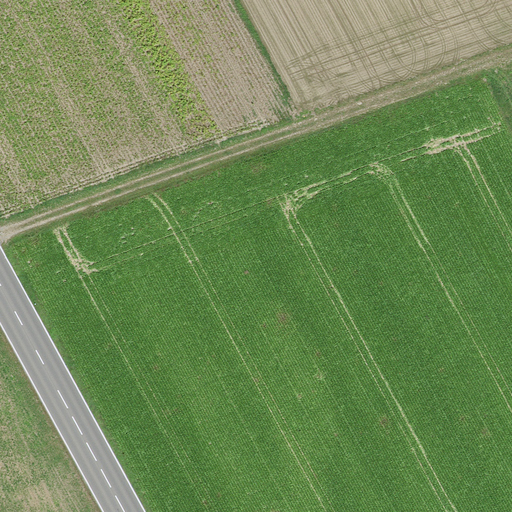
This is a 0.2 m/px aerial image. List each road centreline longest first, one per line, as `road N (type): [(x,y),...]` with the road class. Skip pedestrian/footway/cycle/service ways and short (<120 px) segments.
road 1 (track): [(0,234),(511,51)]
road 2 (secondary): [(133,511),(0,263)]
